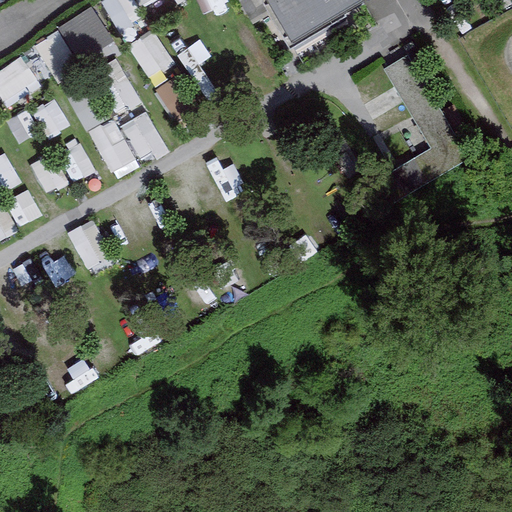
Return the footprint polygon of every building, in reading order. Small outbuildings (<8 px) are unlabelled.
[(105,0),(125,31),(149,16),(138,0),(105,0)] [(271,0),(292,35),(350,0),(271,0)] [(85,58),(118,38),(96,4),(64,24),(85,58)] [(38,44),(62,78),(84,63),(59,29),(38,44)] [(153,78),(178,62),(157,29),(132,44),(153,78)] [(468,154),(407,52),(383,66),(430,144),(377,175),(392,199),(468,154)] [(0,88),(9,102),(43,80),(25,53),(0,68),(0,88)] [(121,58),(101,69),(124,111),(145,100),(121,58)] [(70,93),(91,129),(109,119),(89,83),(70,93)] [(57,134),(75,124),(59,97),(41,107),(57,134)] [(22,142),(42,134),(31,109),(11,118),(22,142)] [(145,162),(172,150),(153,110),(126,122),(145,162)] [(93,129),(114,171),(139,158),(118,117),(93,129)] [(61,150),(78,181),(99,169),(83,138),(61,150)] [(9,151),(0,155),(0,160),(13,186),(25,180),(9,151)] [(53,152),(34,164),(52,194),(72,182),(53,152)] [(231,153),(213,165),(228,185),(245,173),(231,153)] [(178,191),(193,205),(202,195),(188,180),(178,191)] [(10,199),(24,225),(46,213),(31,187),(10,199)] [(0,241),(19,230),(4,205),(0,207),(0,241)] [(105,381),(130,371),(121,349),(96,359),(105,381)]
